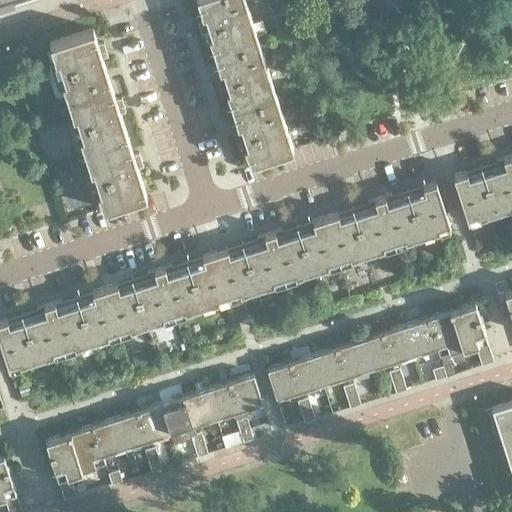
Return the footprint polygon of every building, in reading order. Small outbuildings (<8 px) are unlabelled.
[(257,36),(245,0),(196,0),(204,23),(207,22),(210,32),(207,33),(213,50),(257,36)] [(110,83),(103,60),(102,57),(108,55),(103,41),(98,43),(92,27),(49,41),(54,59),(57,58),(64,79),(61,80),(67,97),(110,83)] [(275,91),(257,36),(213,50),(222,78),(225,77),(228,87),(225,88),(231,105),(275,91)] [(128,138),(120,112),(125,110),(121,96),(115,98),(110,83),(67,97),(72,114),(75,113),(82,134),(79,135),(84,152),(128,138)] [(292,147),(275,91),(231,105),(240,134),(243,133),(246,142),(243,143),(249,161),(292,147)] [(146,194),(137,166),(143,164),(139,152),(133,154),(128,138),(84,152),(90,169),(93,168),(99,189),(96,190),(102,208),(146,194)] [(511,200),(511,167),(508,154),(495,158),(497,165),(468,175),(466,169),(452,174),(466,216),(477,212),(478,215),(511,204),(511,203),(511,201),(511,200)] [(449,221),(438,189),(435,179),(422,183),(424,189),(394,199),(391,191),(379,195),(393,239),(403,236),(404,239),(438,228),(437,225),(449,221)] [(393,239),(379,195),(366,199),(369,207),(339,216),(337,211),(324,215),(338,257),(349,254),(350,257),(384,246),(383,243),(393,239)] [(338,257),(324,215),(312,219),(313,224),(284,234),(281,227),(269,231),(283,275),(293,271),(294,274),(328,263),(327,260),(338,257)] [(283,275),(269,231),(256,235),(259,242),(227,252),(225,247),(220,248),(201,254),(203,260),(173,269),(171,262),(159,266),(173,310),(183,307),(184,310),(218,299),(217,296),(227,293),(229,292),(230,295),(235,293),(239,292),(274,281),(273,278),(283,275)] [(173,310),(159,266),(146,270),(148,277),(119,287),(117,281),(104,285),(118,328),(128,324),(129,327),(163,316),(162,313),(173,310)] [(118,328),(104,285),(91,289),(93,295),(63,305),(61,297),(48,301),(62,345),(73,342),(74,345),(108,334),(107,331),(118,328)] [(511,287),(503,291),(510,312),(511,317),(511,287)] [(493,359),(481,321),(474,300),(426,315),(436,345),(439,354),(474,343),(481,363),(493,359)] [(62,345),(48,301),(36,305),(38,313),(8,322),(7,317),(0,318),(0,341),(7,363),(18,360),(19,363),(53,352),(52,349),(62,345)] [(436,345),(426,315),(403,323),(413,352),(436,345)] [(413,352),(403,323),(381,330),(390,360),(413,352)] [(390,360),(381,330),(358,337),(367,367),(390,360)] [(367,367),(358,337),(335,345),(344,374),(367,367)] [(344,374),(335,345),(312,352),(321,382),(344,374)] [(321,382),(312,352),(289,359),(299,389),(321,382)] [(299,389),(289,359),(266,367),(276,397),(299,389)] [(446,375),(442,363),(432,367),(435,378),(446,375)] [(403,376),(399,365),(388,369),(392,380),(403,376)] [(262,401),(253,371),(230,379),(239,408),(262,401)] [(406,387),(403,376),(392,380),(395,391),(406,387)] [(239,408),(230,379),(207,386),(216,416),(239,408)] [(357,391),(353,380),(342,384),(346,395),(357,391)] [(216,416),(207,386),(184,393),(193,423),(216,416)] [(360,402),(357,391),(346,395),(349,406),(360,402)] [(193,423),(184,393),(161,401),(171,430),(193,423)] [(311,406),(307,395),(297,398),(300,409),(311,406)] [(511,432),(511,399),(491,406),(501,436),(511,432)] [(171,430),(161,401),(138,408),(148,438),(171,430)] [(314,417),(311,406),(300,409),(304,420),(314,417)] [(148,438),(138,408),(115,415),(125,445),(148,438)] [(125,445),(115,415),(92,423),(102,453),(125,445)] [(250,426),(246,415),(236,418),(239,429),(250,426)] [(105,462),(102,453),(92,423),(45,438),(51,459),(64,497),(76,493),(69,473),(105,462)] [(253,437),(250,426),(239,429),(243,440),(253,437)] [(204,440),(201,429),(190,433),(193,444),(204,440)] [(511,463),(511,432),(501,436),(510,464),(511,463)] [(208,451),(204,440),(193,444),(197,455),(208,451)] [(158,455),(154,444),(144,448),(147,459),(158,455)] [(18,511),(22,511),(10,473),(3,451),(0,452),(0,495),(3,494),(8,511),(18,511)] [(162,466),(158,455),(147,459),(151,469),(162,466)] [(122,479),(118,468),(107,471),(111,482),(122,479)]
